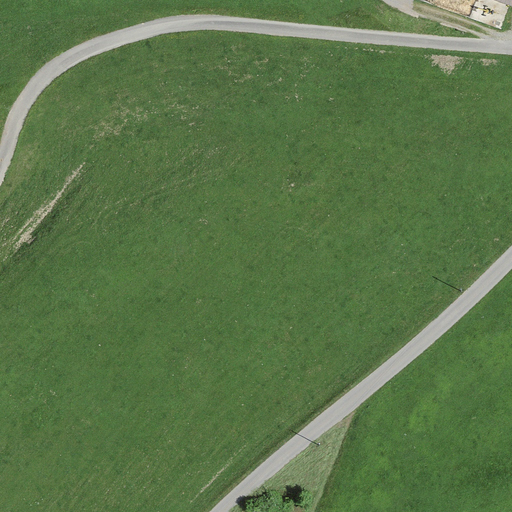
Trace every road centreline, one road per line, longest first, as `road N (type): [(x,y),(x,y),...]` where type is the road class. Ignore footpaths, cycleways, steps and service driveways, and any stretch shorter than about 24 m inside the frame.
road 1 (track): [(511,47),(226,22),(98,42),(49,70),(29,94),(0,160)]
road 2 (unclassified): [(511,256),(219,511)]
